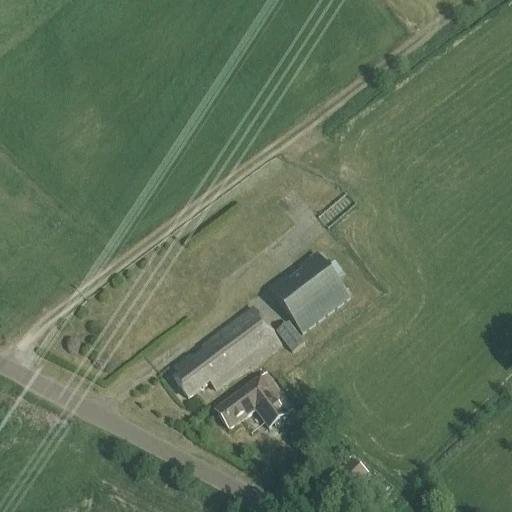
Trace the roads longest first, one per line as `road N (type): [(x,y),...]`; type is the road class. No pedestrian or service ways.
road 1 (tertiary): [(277,511),(0,364)]
road 2 (unknown): [(102,418),(275,274)]
